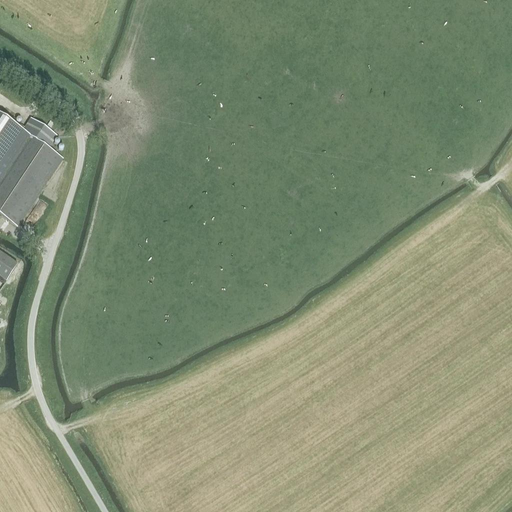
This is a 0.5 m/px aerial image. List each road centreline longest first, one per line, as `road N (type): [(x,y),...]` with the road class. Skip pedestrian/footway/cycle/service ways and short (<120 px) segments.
road 1 (track): [(55,432),(296,327),(511,167)]
road 2 (unclassified): [(99,511),(36,394),(29,342),(80,161),(79,129),(59,100),(0,61)]
